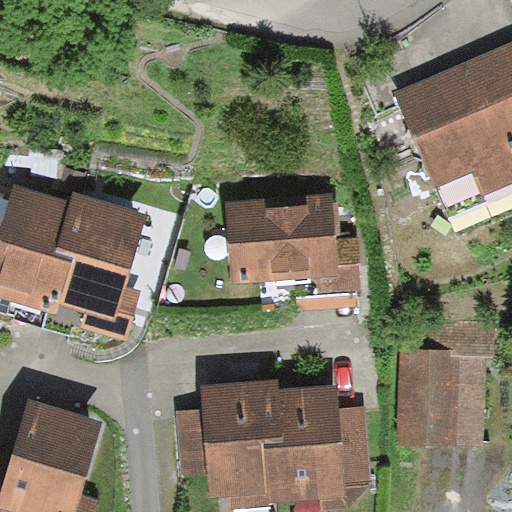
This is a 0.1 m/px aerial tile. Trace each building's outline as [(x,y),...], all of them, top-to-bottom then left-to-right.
[(511,46),(394,96),(451,231),(511,205),(511,46)] [(0,246),(0,314),(71,336),(74,325),(126,340),(141,290),(130,286),(150,218),(73,195),(70,208),(16,192),(0,246)] [(340,200),(225,207),(230,289),(295,285),(295,299),(364,295),(360,239),(342,240),(340,200)] [(431,348),(403,347),(399,444),(483,447),(486,359),(493,359),(494,328),(431,326),(431,348)] [(324,503),(324,511),(335,511),(349,509),(372,483),(367,408),(341,410),(340,390),(294,392),(284,393),(283,381),(249,383),(202,386),(203,412),(177,413),(181,476),(208,475),(210,501),(230,500),(231,509),(324,503)] [(83,497),(104,426),(29,404),(14,455),(0,450),(0,511),(93,511),(97,501),(83,497)]
